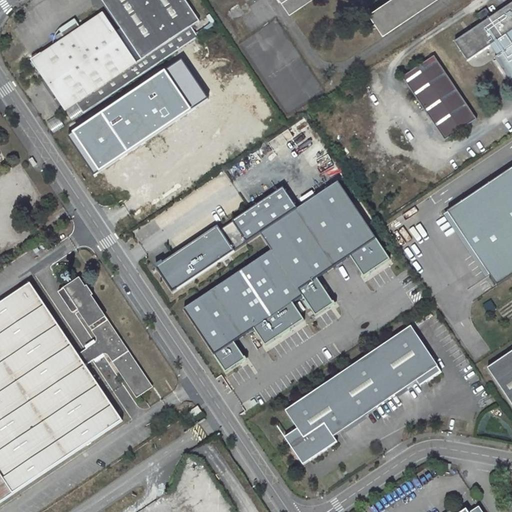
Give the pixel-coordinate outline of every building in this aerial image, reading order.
[(31,61),(65,111),(79,102),(82,107),(86,113),(153,67),(108,0),(102,0),(126,35),(119,39),(103,14),(81,29),(77,23),(61,34),(65,40),(41,55),(41,54),(31,61)] [(108,0),(153,67),(199,37),(192,27),(200,22),(185,0),(108,0)] [(279,0),(290,14),(311,0),(388,0),(368,14),(383,35),(435,0),(279,0)] [(511,31),(511,4),(455,42),(468,62),(511,31)] [(476,120),(434,57),(402,78),(445,142),(476,120)] [(109,120),(83,137),(114,183),(122,178),(127,186),(191,144),(192,146),(196,148),(197,148),(201,147),(204,145),(205,143),(206,141),(206,137),(205,134),(203,132),(201,130),(198,130),(195,130),(194,130),(192,131),(178,109),(154,124),(153,122),(140,131),(157,157),(142,168),(130,150),(129,151),(109,120)] [(511,136),(437,187),(446,200),(436,208),(486,283),(511,264),(511,136)] [(270,254),(182,302),(220,371),(241,359),(230,338),(250,327),(259,344),(330,305),(313,274),(347,256),(358,276),(383,261),(338,180),(291,206),(281,188),(230,217),(242,239),(257,231),(270,254)] [(229,222),(222,226),(234,246),(242,242),(229,222)] [(216,227),(154,261),(169,289),(231,254),(216,227)] [(0,501),(13,493),(122,420),(86,365),(93,361),(93,360),(102,354),(103,354),(104,354),(105,354),(106,354),(106,355),(107,355),(108,355),(108,356),(109,356),(109,357),(137,397),(152,387),(79,279),(58,293),(68,308),(73,304),(96,338),(96,339),(96,340),(96,341),(96,342),(96,343),(95,343),(95,344),(94,344),(86,350),(85,349),(78,354),(30,284),(0,303),(0,501)] [(410,327),(286,411),(298,429),(284,437),(300,460),(306,456),(309,461),(326,449),(323,444),(333,437),(417,381),(422,377),(426,383),(441,372),(410,327)] [(511,351),(487,368),(511,405),(511,351)] [(422,377),(417,381),(420,386),(426,383),(422,377)] [(197,407),(186,414),(191,420),(201,413),(197,407)] [(167,419),(160,423),(164,429),(171,424),(167,419)] [(333,437),(323,444),(326,449),(337,442),(333,437)] [(306,456),(300,460),(303,465),(309,461),(306,456)] [(189,473),(184,477),(194,488),(198,484),(189,473)] [(182,511),(167,488),(127,511),(182,511)]
